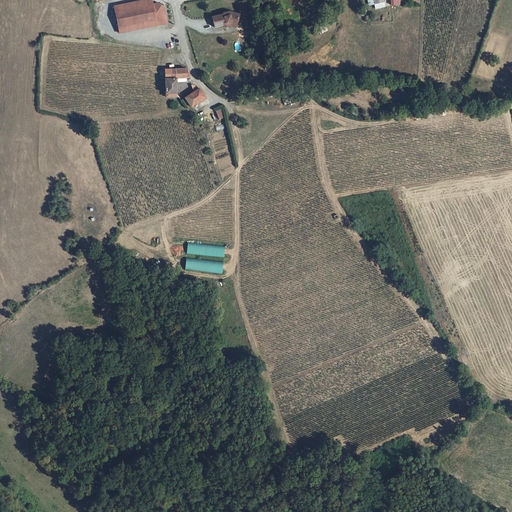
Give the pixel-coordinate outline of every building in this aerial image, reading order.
[(150,0),(147,0),(114,8),(119,33),(166,23),(163,8),(158,4),(151,6),(150,0)] [(367,0),(368,5),(374,4),(375,9),(385,7),(384,0),(367,0)] [(218,26),(224,25),(229,26),(231,17),(220,15),(214,17),(215,18),(204,22),(207,32),(218,28),(218,26)] [(187,69),(172,69),(172,78),(175,78),(190,78),(187,69)] [(164,94),(176,94),(175,78),(172,78),(164,78),(164,94)] [(205,98),(199,89),(182,100),(186,106),(189,104),(191,107),(205,98)] [(186,253),(224,257),(225,246),(187,242),(186,253)] [(186,258),(185,270),(222,274),(223,262),(186,258)]
